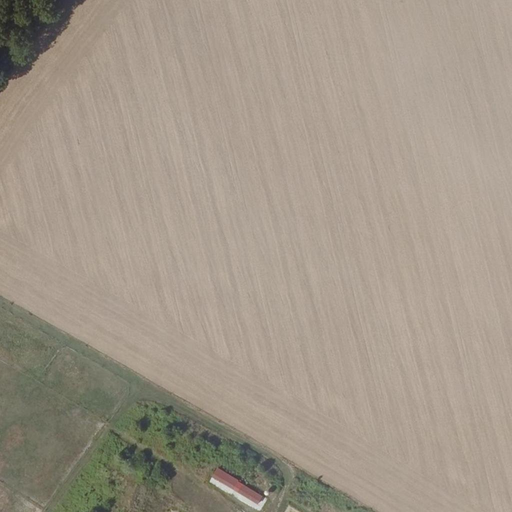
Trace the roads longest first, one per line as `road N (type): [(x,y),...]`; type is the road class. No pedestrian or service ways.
road 1 (track): [(272,511),(287,472),(274,458),(0,304)]
road 2 (track): [(49,511),(140,384)]
